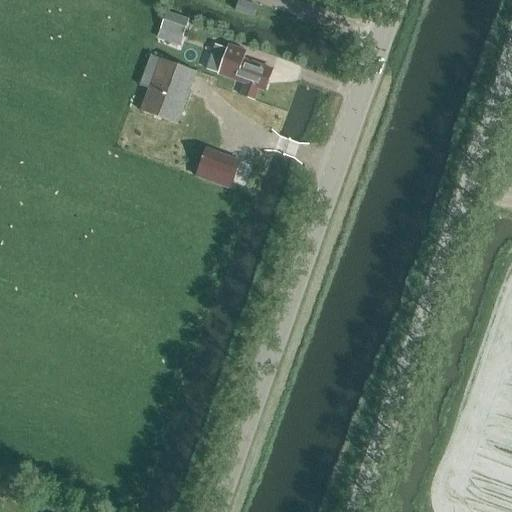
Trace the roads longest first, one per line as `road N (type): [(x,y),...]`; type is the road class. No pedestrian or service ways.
road 1 (tertiary): [(213,511),(393,0)]
road 2 (unclassified): [(356,511),(511,68)]
